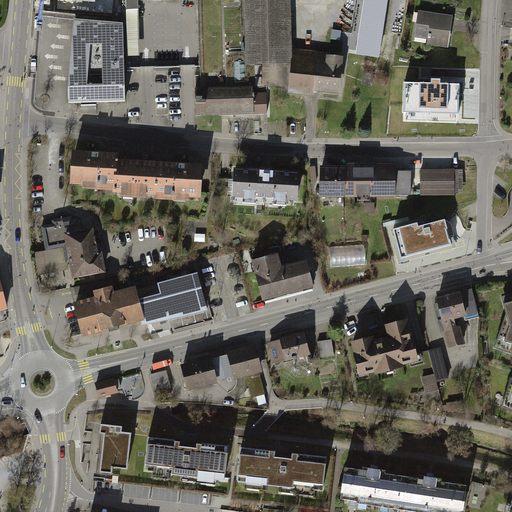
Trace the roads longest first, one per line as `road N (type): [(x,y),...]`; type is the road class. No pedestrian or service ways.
road 1 (residential): [(14,121),(290,150),(486,149)]
road 2 (secondary): [(64,375),(490,265)]
road 3 (track): [(511,476),(252,433)]
road 4 (secondary): [(13,211),(36,361)]
road 5 (residential): [(486,149),(490,0)]
